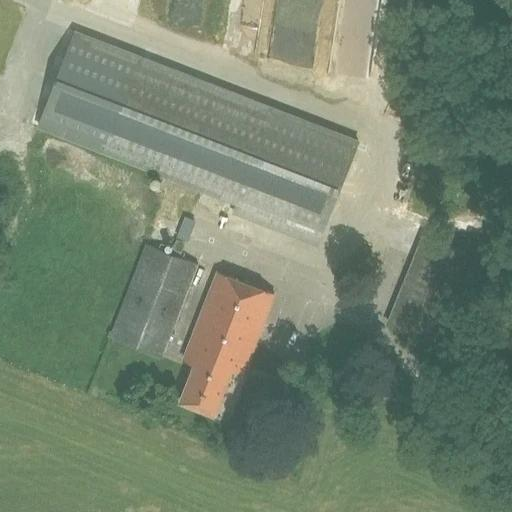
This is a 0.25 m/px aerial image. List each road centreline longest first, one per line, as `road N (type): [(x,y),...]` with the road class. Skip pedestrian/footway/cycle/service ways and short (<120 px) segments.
road 1 (track): [(41,0),(375,128)]
road 2 (track): [(393,0),(373,146),(328,299)]
